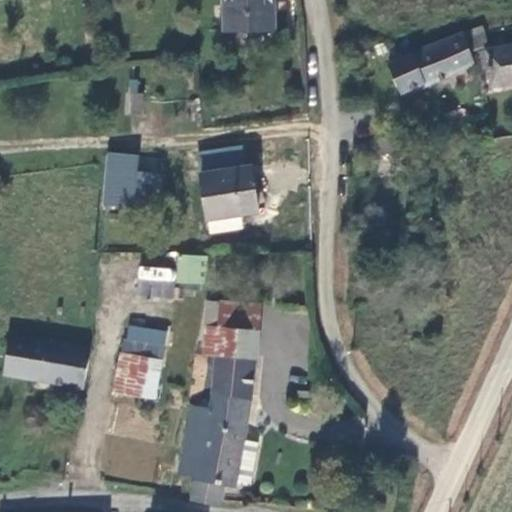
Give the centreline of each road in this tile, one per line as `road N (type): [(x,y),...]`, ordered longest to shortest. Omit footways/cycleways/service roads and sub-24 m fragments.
road 1 (residential): [(459,467),(408,442),(382,417),(340,359),(329,329),(330,138),(314,0)]
road 2 (residential): [(201,511),(0,501)]
road 3 (unclassified): [(459,467),(511,351)]
